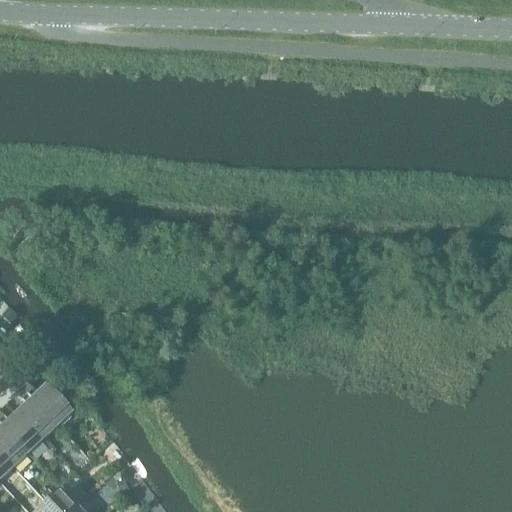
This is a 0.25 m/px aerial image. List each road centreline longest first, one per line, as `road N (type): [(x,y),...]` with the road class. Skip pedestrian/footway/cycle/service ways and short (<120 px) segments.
road 1 (unclassified): [(511,68),(72,36),(8,14)]
road 2 (tertiary): [(438,28),(8,14)]
